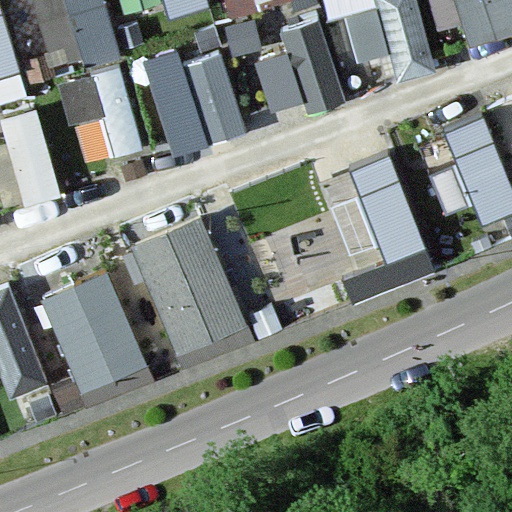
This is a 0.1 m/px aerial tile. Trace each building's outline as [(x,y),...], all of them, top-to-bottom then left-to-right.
[(0,0),(0,93),(29,87),(9,0),(0,0)] [(117,0),(41,0),(60,61),(129,40),(117,0)] [(425,0),(345,0),(360,47),(393,37),(401,62),(440,50),(425,0)] [(511,0),(464,0),(475,35),(511,24),(511,0)] [(330,7),(288,16),(294,41),(263,48),(276,104),(349,87),(330,7)] [(187,36),(147,50),(180,143),(254,117),(226,41),(193,53),(187,36)] [(71,110),(109,104),(115,146),(145,141),(133,59),(65,69),(71,110)] [(0,132),(0,198),(64,185),(45,98),(4,107),(9,131),(0,132)] [(483,193),(487,208),(511,202),(511,167),(498,106),(453,116),(462,153),(440,158),(450,200),(483,193)] [(355,158),(391,252),(353,266),(361,288),(442,258),(398,142),(355,158)] [(217,207),(141,230),(180,359),(257,335),(217,207)] [(117,256),(48,286),(92,385),(160,355),(117,256)] [(0,277),(0,365),(5,364),(11,387),(51,375),(21,272),(0,277)]
